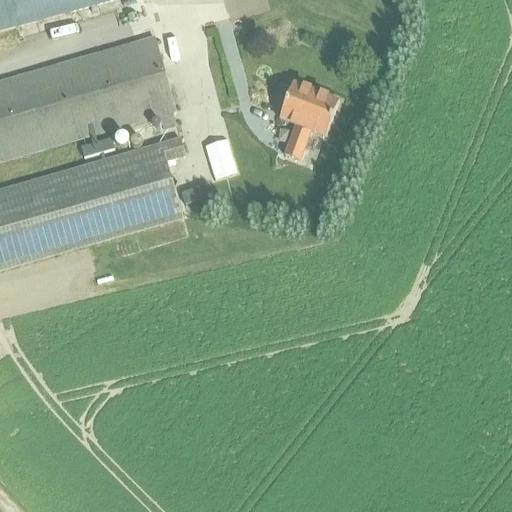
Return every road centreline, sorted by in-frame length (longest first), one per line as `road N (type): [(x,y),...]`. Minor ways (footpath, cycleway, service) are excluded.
road 1 (track): [(207,0),(172,13),(214,168)]
road 2 (track): [(0,56),(172,13)]
